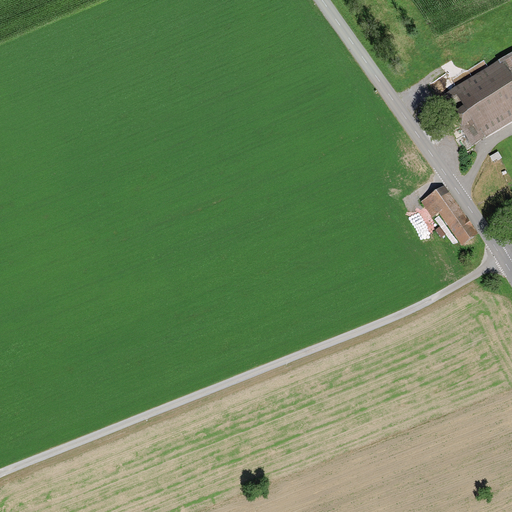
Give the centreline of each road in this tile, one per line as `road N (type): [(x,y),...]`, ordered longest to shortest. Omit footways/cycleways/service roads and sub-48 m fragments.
road 1 (track): [(0,470),(414,305),(502,255)]
road 2 (tertiary): [(502,255),(319,0)]
